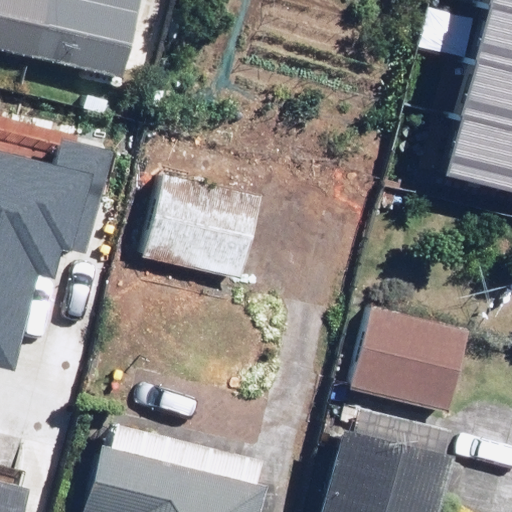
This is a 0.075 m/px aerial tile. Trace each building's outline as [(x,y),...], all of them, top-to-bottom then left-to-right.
[(139,0),(0,0),(0,41),(123,70),(139,0)] [(0,301),(30,169),(0,161),(0,301)] [(269,187),(160,162),(139,255),(248,280),(269,187)] [(473,323),(367,297),(346,386),(452,411),(473,323)] [(258,511),(273,453),(109,412),(84,511),(258,511)] [(438,511),(453,447),(344,423),(321,511),(438,511)] [(0,511),(17,511),(25,476),(0,470),(0,511)]
